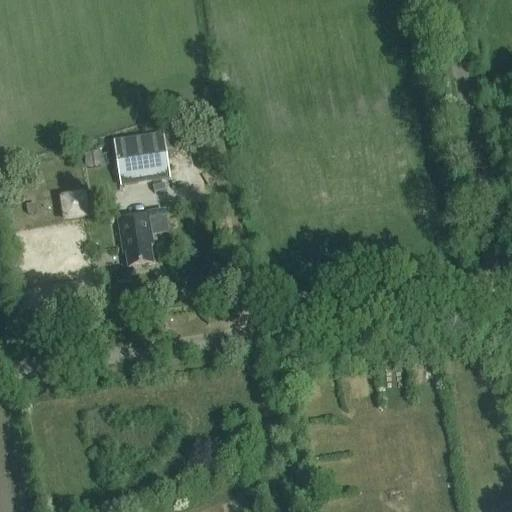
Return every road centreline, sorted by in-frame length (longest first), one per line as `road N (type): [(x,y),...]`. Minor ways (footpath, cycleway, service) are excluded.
road 1 (unclassified): [(0,370),(511,291)]
road 2 (track): [(495,294),(440,0)]
road 3 (unknown): [(285,511),(252,331)]
